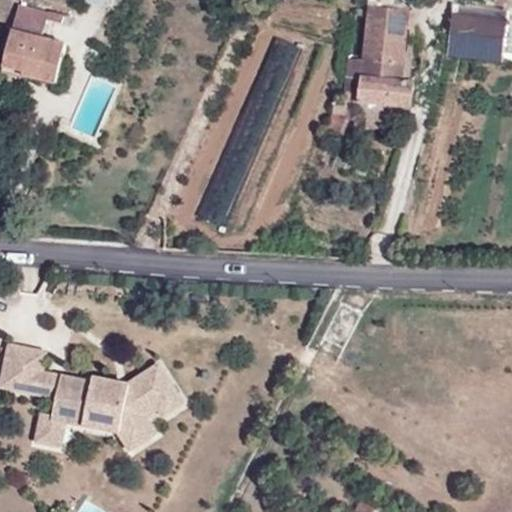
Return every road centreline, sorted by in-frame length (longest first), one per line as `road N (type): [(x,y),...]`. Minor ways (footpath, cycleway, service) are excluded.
road 1 (residential): [(374,276),(0,251)]
road 2 (residential): [(511,268),(374,276)]
road 3 (residential): [(374,276),(414,145)]
